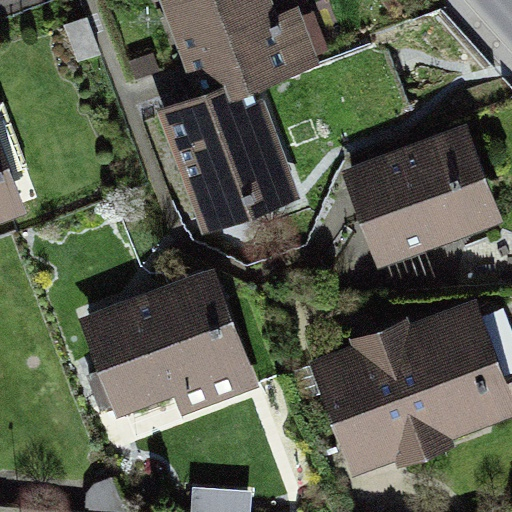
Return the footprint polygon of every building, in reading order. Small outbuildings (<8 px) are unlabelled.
[(259,0),(143,0),(185,110),(257,83),(306,64),(285,9),(266,17),(259,0)] [(185,110),(153,122),(198,241),(302,202),(257,83),(185,110)] [(505,218),(466,121),(347,169),(386,266),(505,218)] [(0,215),(27,205),(0,138),(0,215)] [(210,267),(75,320),(112,414),(174,389),(187,421),(260,393),(210,267)] [(467,303),(306,364),(348,476),(509,414),(467,303)]
